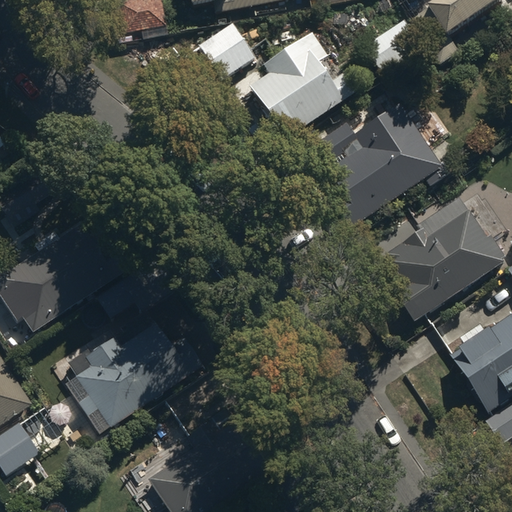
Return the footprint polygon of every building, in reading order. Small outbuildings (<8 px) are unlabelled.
[(305,4),(304,0),(184,0),(189,21),(213,16),(214,21),(305,4)] [(464,0),(430,24),(431,24),(450,52),(503,15),(495,4),(498,1),(497,0),(464,0)] [(117,10),(118,13),(123,39),(167,31),(161,2),(117,10)] [(424,54),(406,26),(362,55),(380,83),(424,54)] [(230,28),(196,49),(221,89),(255,68),(230,28)] [(268,84),(248,96),(261,118),(258,120),(279,154),(364,102),(351,81),(329,94),(317,74),(331,66),(317,43),(263,76),(268,84)] [(437,171),(401,117),(356,144),(348,133),(318,154),(310,143),(263,175),(321,260),(423,192),(426,197),(450,181),(441,168),(437,171)] [(418,238),(382,261),(424,326),(509,271),(491,243),(487,246),(462,209),(417,238),(418,238)] [(55,242),(0,277),(0,306),(1,307),(7,303),(33,343),(116,289),(80,235),(59,249),(55,242)] [(147,272),(96,306),(109,327),(134,311),(140,321),(167,303),(147,272)] [(91,360),(69,373),(89,407),(77,414),(85,427),(98,419),(110,439),(210,378),(195,353),(173,366),(145,320),(119,337),(123,343),(92,362),(91,360)] [(511,330),(450,369),(502,452),(511,445),(511,330)] [(0,364),(0,432),(31,411),(0,364)] [(34,418),(0,441),(0,487),(2,490),(58,452),(34,418)] [(194,459),(149,488),(164,511),(225,511),(269,484),(235,432),(216,444),(210,434),(187,449),(194,459)]
